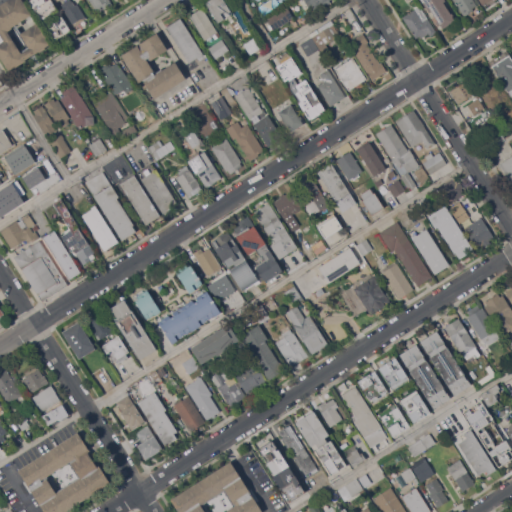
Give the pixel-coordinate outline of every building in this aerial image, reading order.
[(19,27),(31,20),(34,25),(37,23),(51,44),(45,47),(46,48),(39,52),(39,51),(26,59),(26,60),(9,71),(0,56),(0,43),(4,41),(0,34),(0,4),(6,0),(22,0),(32,14),(12,27),(12,28),(8,31),(21,53),(29,48),(20,33),(22,32),(19,27)] [(41,20),(29,0),(52,0),(58,10),(41,20)] [(87,18),(74,26),(65,11),(66,10),(62,4),(67,0),(71,0),(72,1),(73,1),(75,5),(77,3),(87,18)] [(109,0),(112,4),(98,13),(89,0),(109,0)] [(206,2),(209,0),(224,0),(233,13),(218,22),(206,2)] [(330,0),(331,2),(322,8),(320,5),(314,9),(313,7),(310,8),(304,0),(330,0)] [(420,0),(444,0),(445,1),(443,2),(451,14),(452,13),(453,15),(452,16),(455,20),(442,28),(439,24),(438,25),(436,22),(437,21),(430,10),(428,11),(420,0)] [(473,8),(474,10),(464,16),(454,0),(473,0),(477,5),(473,8)] [(476,0),(480,8),(497,0),(496,0),(476,0)] [(403,17),(420,6),(437,32),(431,36),(429,33),(422,38),(420,35),(416,38),(403,17)] [(205,40),(190,15),(202,7),(218,32),(221,36),(216,39),(213,35),(212,36),(212,37),(208,40),(207,39),(205,40)] [(287,7),(293,16),(289,19),(290,20),(274,30),(267,19),(287,7)] [(61,15),(71,30),(55,40),(45,26),(61,15)] [(167,27),(181,18),(205,57),(200,61),(198,57),(190,63),(167,27)] [(359,22),(365,31),(360,34),(355,25),(359,22)] [(312,34),(322,27),(324,29),(329,26),(329,27),(334,24),(340,35),(326,44),(329,49),(324,53),(321,48),(313,36),(312,34)] [(155,99),(144,81),(148,79),(147,77),(139,82),(122,55),(157,32),(168,49),(151,60),(149,57),(147,59),(155,71),(154,72),(155,74),(175,61),(186,78),(155,99)] [(353,49),(354,49),(349,42),(363,33),(369,42),(368,42),(370,46),(369,47),(377,59),(378,59),(380,63),(382,62),(387,71),(373,80),(368,72),(367,72),(353,49)] [(321,48),(308,56),(301,44),(313,36),(321,48)] [(253,37),(260,47),(250,54),(243,44),(253,37)] [(216,59),(209,48),(222,39),(229,49),(216,59)] [(272,60),(288,50),(302,73),(289,81),(288,79),(285,82),(272,60)] [(489,62),(507,50),(511,58),(511,95),(511,96),(508,92),(489,62)] [(342,79),(341,80),(340,78),(341,77),(336,69),(353,57),(367,78),(361,81),(364,85),(356,90),(354,86),(349,90),(342,79)] [(135,87),(127,92),(125,89),(116,94),(106,78),(107,78),(101,69),(111,62),(113,65),(117,63),(121,68),(121,67),(135,87)] [(346,96),(331,106),(318,85),(325,81),(320,74),(329,69),(346,96)] [(306,79),(325,110),(320,113),(321,114),(310,121),(299,103),(301,102),(296,94),(300,91),(296,85),(306,79)] [(450,91),(468,80),(476,92),(459,104),(450,91)] [(61,98),(65,96),(63,92),(74,85),(81,96),(82,96),(88,105),(87,105),(90,110),(86,112),(90,118),(78,125),(71,116),(72,115),(61,98)] [(107,94),(112,91),(130,118),(125,121),(126,122),(119,127),(121,131),(115,135),(94,103),(89,96),(105,86),(106,94),(107,94)] [(235,96),(249,87),(252,92),(253,91),(255,94),(254,95),(261,106),(262,108),(263,108),(265,110),(263,111),(264,111),(251,120),(247,114),(235,96)] [(233,112),(222,119),(211,103),(223,96),(233,112)] [(46,107),(48,106),(46,103),(54,98),(55,101),(58,99),(70,118),(68,119),(70,122),(64,126),(61,123),(59,125),(46,107)] [(478,98),(484,107),(481,109),(482,111),(479,114),(478,112),(474,114),(468,105),(478,98)] [(299,117),(301,116),(302,118),(301,119),(304,124),(291,132),(278,112),(291,103),(299,117)] [(54,124),(53,125),(56,130),(48,136),(34,114),(36,113),(34,111),(42,105),(54,124)] [(149,119),(138,125),(129,111),(133,110),(135,112),(142,108),(149,119)] [(396,121),(414,110),(420,119),(424,125),(435,144),(428,149),(423,141),(421,142),(420,142),(413,147),(396,121)] [(254,123),(268,114),(281,135),(267,144),(254,123)] [(264,150),(258,154),(259,155),(251,160),(236,137),(234,139),(227,128),(238,121),(242,127),(248,123),(264,150)] [(127,137),(123,130),(134,124),(138,130),(127,137)] [(407,172),(406,170),(404,171),(402,167),(404,166),(403,163),(398,166),(395,162),(394,162),(376,133),(391,124),(407,150),(409,148),(414,156),(414,157),(419,165),(408,173),(417,185),(411,189),(402,176),(407,172)] [(0,130),(3,129),(8,138),(12,136),(16,143),(0,153),(0,130)] [(201,142),(193,147),(191,144),(189,146),(185,140),(188,139),(185,135),(194,130),(201,142)] [(62,135),(63,135),(65,138),(64,138),(72,151),(61,157),(50,139),(60,133),(62,135)] [(107,149),(97,156),(90,145),(100,138),(107,149)] [(242,161),(240,162),(242,166),(231,173),(229,170),(227,171),(212,147),(227,138),(242,161)] [(150,146),(160,139),(164,145),(171,141),(176,148),(164,155),(164,156),(158,159),(150,146)] [(357,148),(369,141),(387,168),(375,176),(357,148)] [(11,176),(0,158),(23,144),(25,146),(26,145),(36,161),(11,176)] [(196,174),(187,161),(189,160),(188,158),(198,151),(200,154),(204,152),(206,155),(207,154),(222,177),(207,187),(198,173),(196,174)] [(349,180),(337,160),(350,151),(363,171),(359,173),(361,176),(353,180),(352,178),(349,180)] [(430,174),(423,163),(427,160),(425,156),(431,153),(433,156),(440,152),(447,163),(430,174)] [(511,155),(511,183),(500,163),(511,155)] [(36,169),(35,167),(45,161),(53,174),(34,186),(27,175),(36,169)] [(151,163),(179,204),(164,214),(141,179),(143,179),(138,172),(151,163)] [(331,163),(357,203),(343,211),(318,172),(331,163)] [(179,175),(177,171),(187,165),(196,179),(197,178),(201,184),(200,184),(200,186),(199,186),(201,190),(190,197),(177,177),(179,175)] [(394,170),(397,176),(391,179),(388,173),(394,170)] [(104,172),(112,185),(120,196),(118,198),(134,224),(133,225),(137,231),(122,240),(95,196),(94,196),(86,183),(104,172)] [(135,174),(161,215),(146,224),(120,183),(135,174)] [(301,184),(313,177),(329,204),(310,215),(299,197),(306,193),(301,184)] [(399,179),(406,190),(395,197),(388,186),(399,179)] [(459,185),(461,184),(465,189),(462,191),(466,196),(450,207),(440,191),(456,181),(459,185)] [(22,194),(24,193),(28,199),(6,213),(3,208),(0,209),(0,191),(6,187),(7,189),(15,184),(17,187),(20,185),(24,190),(20,192),(22,194)] [(367,219),(366,217),(367,216),(364,212),(363,212),(361,207),(363,206),(360,202),(364,200),(360,194),(370,188),(374,193),(375,192),(384,207),(370,217),(367,219)] [(274,202),(281,198),(280,196),(284,193),(285,195),(293,190),(304,206),(292,214),(295,218),(287,222),(274,202)] [(80,227),(79,228),(89,244),(90,244),(95,252),(89,256),(91,260),(84,265),(76,252),(73,250),(71,251),(62,236),(71,230),(62,214),(51,220),(45,209),(54,204),(54,203),(62,198),(80,227)] [(460,222),(459,223),(450,208),(451,207),(460,201),(470,216),(460,222)] [(280,218),(279,219),(298,247),(280,259),(271,245),(274,243),(264,228),(265,227),(255,212),(269,202),(280,218)] [(92,209),(91,207),(95,205),(119,241),(105,250),(83,215),(92,209)] [(428,216),(445,205),(474,249),(460,259),(456,252),(455,253),(437,227),(436,228),(428,216)] [(11,248),(0,230),(17,219),(19,221),(29,215),(35,225),(33,226),(40,237),(33,242),(32,240),(29,242),(27,239),(19,244),(21,247),(15,250),(13,247),(11,248)] [(249,215),(255,225),(283,271),(280,273),(280,274),(267,282),(267,281),(266,282),(256,265),(265,260),(262,255),(261,256),(257,250),(248,255),(236,236),(238,235),(237,234),(238,233),(235,228),(240,224),(238,222),(249,215)] [(325,238),(318,227),(335,216),(342,227),(325,238)] [(477,248),(465,228),(481,217),(494,237),(489,240),(491,244),(484,248),(482,245),(477,248)] [(433,277),(418,286),(415,280),(413,281),(412,278),(413,277),(395,249),(392,252),(380,232),(398,221),(433,277)] [(416,234),(416,235),(427,229),(449,265),(435,274),(411,237),(416,234)] [(55,230),(81,272),(70,279),(43,237),(55,230)] [(259,280),(256,282),(257,283),(247,289),(246,289),(243,291),(215,249),(216,249),(212,242),(216,240),(220,247),(221,246),(217,238),(229,231),(259,280)] [(366,238),(374,249),(365,255),(358,244),(366,238)] [(68,285),(42,301),(14,257),(40,240),(68,285)] [(322,240),(327,248),(317,254),(312,246),(322,240)] [(202,248),(204,251),(210,247),(222,267),(208,276),(194,253),(202,248)] [(350,247),(361,263),(329,283),(319,266),(350,247)] [(305,261),(296,248),(279,260),(288,272),(305,261)] [(399,298),(382,272),(384,271),(382,269),(395,260),(414,289),(399,298)] [(188,261),(202,284),(190,292),(177,271),(178,271),(176,268),(188,261)] [(374,275),(392,303),(388,305),(387,304),(371,315),(354,289),(374,275)] [(211,284),(211,283),(214,282),(220,279),(222,282),(224,281),(226,285),(224,286),(227,290),(216,297),(209,285),(211,284)] [(321,279),(325,285),(314,292),(310,286),(321,279)] [(294,286),(303,299),(301,301),(299,298),(292,303),(285,292),(294,286)] [(137,301),(134,296),(146,288),(160,311),(148,318),(137,301)] [(189,300),(206,289),(220,312),(203,323),(183,336),(173,343),(159,322),(160,321),(158,319),(168,313),(189,300)] [(511,309),(511,331),(506,335),(500,325),(498,327),(485,306),(487,305),(485,301),(498,293),(500,296),(503,295),(511,309)] [(124,299),(131,310),(132,310),(157,349),(141,360),(108,310),(124,299)] [(297,305),(306,318),(310,315),(329,344),(313,354),(294,325),(295,324),(287,312),(297,305)] [(470,315),(467,311),(478,305),(480,308),(483,307),(502,336),(489,345),(487,343),(486,344),(482,339),(467,317),(470,315)] [(270,317),(262,322),(255,312),(264,306),(270,317)] [(96,336),(96,335),(93,330),(95,328),(94,327),(92,328),(87,320),(99,312),(105,322),(107,321),(110,325),(107,326),(109,328),(111,326),(114,329),(101,338),(101,339),(99,340),(96,336)] [(459,318),(477,347),(476,348),(481,355),(477,357),(479,361),(476,363),(474,359),(469,362),(464,355),(463,356),(445,327),(459,318)] [(79,321),(96,348),(79,359),(62,331),(79,321)] [(229,324),(240,340),(221,352),(211,335),(229,324)] [(257,362),(241,336),(259,324),(268,338),(265,340),(285,370),(269,380),(257,362)] [(280,339),(278,336),(290,329),(293,333),(294,332),(309,356),(291,366),(284,355),(286,354),(283,350),(282,351),(276,342),(280,339)] [(455,395),(442,376),(443,375),(440,372),(440,373),(420,342),(437,331),(457,362),(456,363),(458,366),(459,365),(471,384),(455,395)] [(130,351),(126,353),(129,357),(118,364),(116,360),(113,362),(103,345),(119,335),(130,351)] [(221,352),(201,364),(191,348),(211,335),(221,352)] [(434,408),(407,367),(399,355),(416,344),(451,397),(434,408)] [(193,356),(200,367),(189,374),(182,362),(193,356)] [(396,357),(410,379),(393,390),(379,368),(396,357)] [(257,362),(269,380),(248,394),(243,386),(236,375),(246,369),(257,362)] [(243,386),(241,387),(246,396),(231,406),(229,402),(228,403),(223,395),(224,394),(221,391),(219,393),(216,388),(217,387),(211,377),(220,371),(220,369),(228,364),(236,376),(236,375),(243,386)] [(39,368),(44,375),(49,382),(31,394),(22,380),(39,368)] [(23,394),(8,404),(0,391),(0,373),(7,369),(23,394)] [(164,382),(159,384),(159,383),(155,385),(148,374),(156,370),(162,380),(164,382)] [(389,393),(372,403),(358,381),(375,370),(389,393)] [(198,378),(197,377),(199,375),(200,377),(202,376),(213,394),(211,395),(221,411),(215,415),(216,416),(214,417),(214,416),(207,420),(185,386),(198,378)] [(500,388),(498,389),(500,391),(497,393),(499,396),(496,397),(498,400),(489,405),(482,393),(497,383),(498,385),(500,388)] [(61,400),(42,412),(32,397),(51,385),(61,400)] [(388,437),(371,448),(352,417),(354,415),(342,394),(356,386),(388,437)] [(430,411),(413,422),(400,400),(416,390),(430,411)] [(155,392),(166,409),(164,410),(178,431),(174,434),(177,438),(166,446),(138,402),(155,392)] [(129,394),(145,420),(137,425),(138,426),(132,430),(121,412),(123,411),(116,402),(129,394)] [(176,404),(174,402),(177,400),(178,402),(189,395),(206,421),(191,431),(174,405),(176,404)] [(326,400),(327,402),(334,398),(339,406),(336,408),(343,418),(331,426),(317,406),(326,400)] [(462,409),(486,451),(504,441),(480,398),(462,409)] [(69,415),(61,420),(58,418),(48,425),(42,416),(52,409),(53,410),(63,403),(69,415)] [(409,425),(393,435),(379,413),(395,403),(409,425)] [(295,420),(312,409),(313,411),(314,410),(329,435),(325,437),(328,442),(331,440),(347,466),(331,476),(312,446),(311,446),(296,422),(295,420)] [(0,441),(8,438),(0,422),(0,441)] [(306,474),(302,469),(301,469),(300,467),(301,466),(297,460),(296,461),(295,458),(296,458),(289,448),(288,448),(287,446),(288,446),(284,440),(283,440),(282,438),(282,437),(278,431),(290,424),(317,467),(306,474)] [(138,446),(142,442),(136,432),(148,425),(163,449),(152,455),(152,456),(146,459),(138,446)] [(496,469),(487,475),(484,471),(478,475),(458,443),(463,440),(461,436),(464,434),(471,429),(496,469)] [(44,511),(18,470),(78,432),(89,449),(87,450),(97,467),(99,465),(110,483),(64,511),(44,511)] [(430,433),(436,442),(415,456),(409,446),(430,433)] [(501,442),(503,441),(511,455),(511,460),(508,463),(509,465),(502,469),(497,460),(495,461),(493,457),(494,456),(485,442),(496,435),(501,442)] [(276,451),(262,460),(254,448),(257,446),(256,443),(260,440),(262,442),(268,438),(276,451)] [(343,451),(353,445),(355,449),(357,448),(360,453),(362,452),(366,458),(353,467),(347,457),(343,451)] [(425,456),(435,473),(421,482),(411,465),(425,456)] [(468,471),(467,471),(472,479),(473,478),(474,480),(473,481),(475,483),(463,490),(456,479),(455,479),(447,467),(460,458),(468,471)] [(284,466),(286,464),(288,467),(286,469),(289,474),(276,482),(267,469),(280,460),(284,466)] [(178,511),(171,499),(231,461),(263,511),(178,511)] [(410,467),(416,477),(408,482),(402,473),(401,473),(410,467)] [(372,482),(365,486),(360,477),(366,473),(372,482)] [(402,473),(395,477),(402,488),(408,483),(408,482),(402,473)] [(288,479),(288,480),(291,478),(302,495),(290,502),(288,500),(287,501),(285,497),(286,496),(284,493),(283,494),(278,485),(288,479)] [(345,501),(338,490),(357,478),(364,489),(352,496),(345,501)] [(444,489),(442,489),(449,500),(438,507),(430,493),(431,492),(426,485),(437,478),(444,489)] [(407,511),(381,511),(373,498),(391,486),(407,511)] [(431,510),(428,511),(412,511),(409,507),(408,507),(406,504),(407,504),(402,496),(416,487),(431,510)] [(323,511),(313,511),(310,507),(317,503),(316,502),(317,502),(323,511)]
